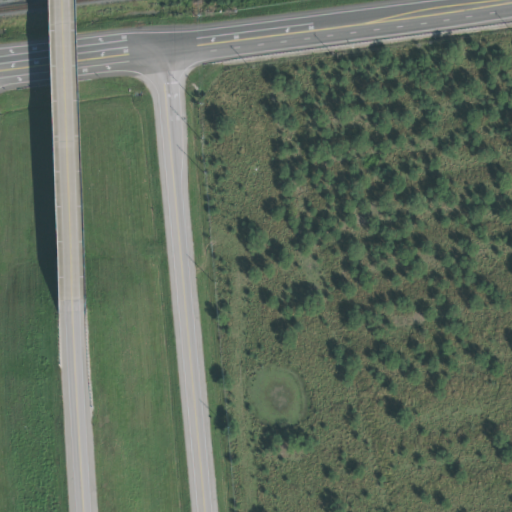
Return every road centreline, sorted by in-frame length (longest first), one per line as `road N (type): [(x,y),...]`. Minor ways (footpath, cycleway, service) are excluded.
road 1 (primary): [(0,67),(511,3)]
road 2 (secondary): [(205,511),(167,49)]
road 3 (secondary): [(68,300),(58,0)]
road 4 (secondary): [(80,511),(68,300)]
